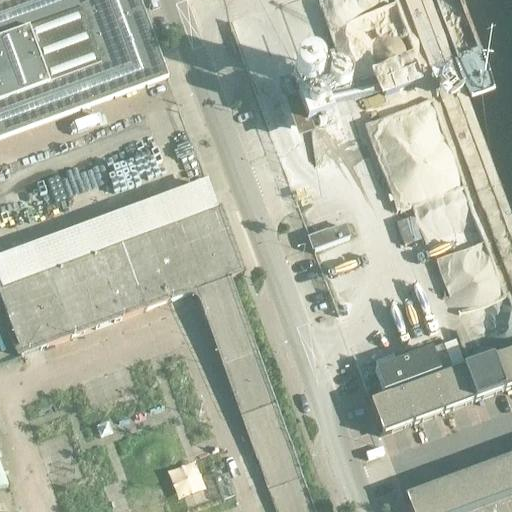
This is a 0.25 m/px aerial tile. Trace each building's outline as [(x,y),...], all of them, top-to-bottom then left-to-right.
[(13,0),(0,5),(0,141),(166,81),(137,0),(13,0)] [(369,76),(379,103),(419,88),(409,61),(369,76)] [(314,98),(296,105),(305,129),(323,123),(314,98)] [(313,511),(228,281),(243,276),(221,216),(219,211),(216,212),(0,292),(0,301),(21,358),(194,294),(274,511),(313,511)] [(348,241),(344,227),(308,241),(312,254),(348,241)] [(464,296),(462,289),(479,283),(467,249),(437,260),(452,300),(464,296)] [(442,347),(374,373),(382,395),(450,370),(442,347)] [(511,351),(369,405),(381,438),(511,389),(511,351)] [(511,459),(404,499),(408,511),(469,511),(511,496),(511,459)]
